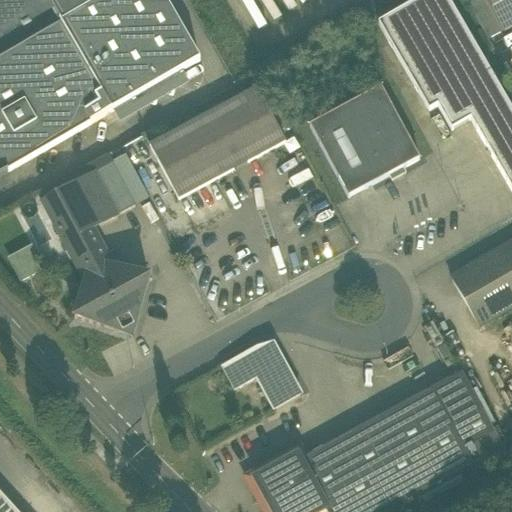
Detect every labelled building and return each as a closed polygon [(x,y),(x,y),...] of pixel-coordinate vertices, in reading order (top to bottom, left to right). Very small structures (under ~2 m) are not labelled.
[(0,0),(0,62),(41,39),(62,26),(47,0),(0,0)] [(91,125),(113,113),(182,73),(200,63),(163,0),(107,0),(62,26),(41,39),(91,125)] [(47,0),(62,26),(107,0),(47,0)] [(221,0),(244,37),(307,0),(221,0)] [(451,133),(470,122),(445,79),(480,59),(445,0),(423,0),(378,26),(429,114),(437,109),(451,133)] [(464,0),(488,41),(502,33),(484,0),(464,0)] [(511,0),(484,0),(502,33),(511,28),(511,0)] [(0,177),(91,125),(41,39),(0,62),(0,177)] [(511,114),(480,59),(445,79),(470,122),(511,194),(511,114)] [(189,85),(182,73),(113,113),(120,125),(189,85)] [(149,148),(178,202),(285,145),(256,90),(149,148)] [(309,129),(348,201),(419,162),(381,90),(309,129)] [(36,194),(42,204),(94,176),(112,166),(111,165),(107,156),(36,194)] [(125,157),(111,165),(112,166),(122,185),(135,208),(149,202),(125,157)] [(94,176),(104,194),(122,185),(112,166),(94,176)] [(93,231),(117,218),(104,194),(94,176),(42,204),(85,285),(114,269),(93,231)] [(135,208),(122,185),(104,194),(117,218),(135,208)] [(34,246),(7,261),(20,285),(41,274),(36,265),(42,261),(34,246)] [(451,283),(476,328),(511,307),(511,262),(506,252),(451,283)] [(149,280),(114,269),(85,285),(74,320),(132,338),(149,280)] [(256,350),(244,357),(256,381),(273,412),(300,397),(272,346),(256,350)] [(235,392),(256,381),(244,357),(222,369),(235,392)] [(462,377),(430,395),(460,449),(492,431),(462,377)] [(385,511),(470,466),(460,449),(430,395),(302,464),(327,511),(326,511),(385,511)] [(470,466),(475,476),(507,458),(492,431),(460,449),(470,466)] [(253,481),(269,511),(324,511),(326,511),(327,511),(302,464),(298,456),(253,481)] [(0,511),(15,511),(0,495),(0,511)]
